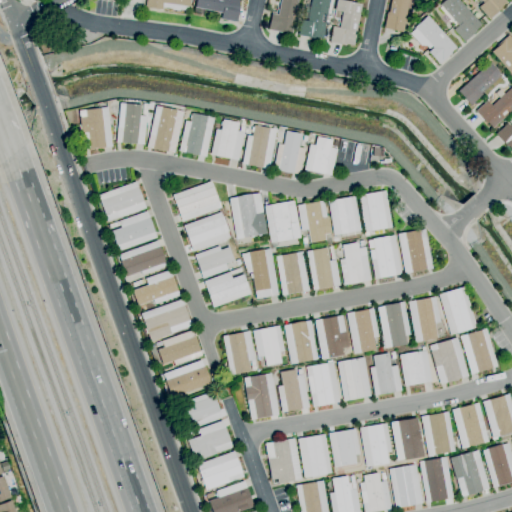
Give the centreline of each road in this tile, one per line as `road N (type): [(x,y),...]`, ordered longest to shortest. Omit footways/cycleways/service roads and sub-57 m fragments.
road 1 (residential): [(65,10),(102,26),(252,42),(415,81),(511,184)]
road 2 (residential): [(189,511),(43,101)]
road 3 (motorway): [(138,511),(41,244)]
road 4 (motorway): [(18,383),(62,511)]
